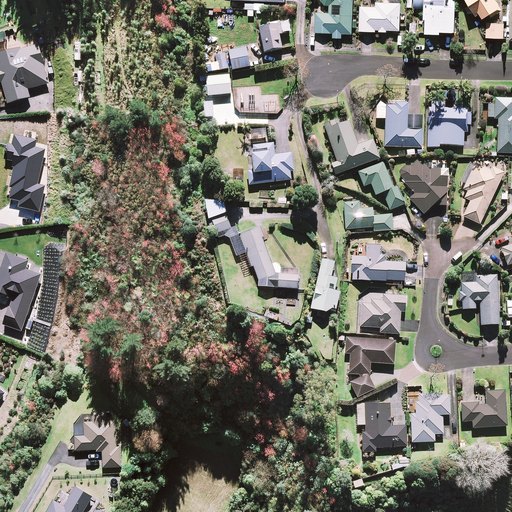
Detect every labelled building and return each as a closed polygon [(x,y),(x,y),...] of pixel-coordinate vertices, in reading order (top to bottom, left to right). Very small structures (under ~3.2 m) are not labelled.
[(329,13),(316,12),(315,33),(333,34),(332,38),(342,39),(342,35),(352,35),(353,0),(320,0),(321,1),(321,2),(322,2),(323,3),(324,4),(323,6),(329,6),(329,13)] [(400,0),(389,0),(389,4),(376,3),(376,8),(360,7),(359,32),(374,32),(374,30),(399,31),(400,0)] [(413,0),(413,9),(420,9),(419,22),(425,22),(425,35),(439,35),(439,33),(454,34),(455,0),(413,0)] [(499,9),(493,0),(464,0),(475,17),(479,15),(482,20),(499,9)] [(290,32),(288,22),(259,28),(264,52),(281,49),(278,35),(290,32)] [(503,39),(504,24),(486,23),(486,39),(503,39)] [(83,41),(75,41),(74,60),(82,61),(83,41)] [(48,84),(38,44),(0,53),(0,83),(2,83),(7,104),(30,98),(28,89),(48,84)] [(250,66),(246,48),(215,55),(218,71),(230,68),(231,71),(250,66)] [(231,94),(229,75),(206,77),(207,87),(201,88),(202,97),(231,94)] [(261,95),(261,87),(236,87),(236,113),(278,114),(279,95),(261,95)] [(511,99),(494,99),(494,106),(488,106),(488,118),(498,119),(497,153),(511,153),(511,99)] [(213,117),(212,102),(204,103),(205,118),(213,117)] [(395,105),(377,105),(376,118),(386,119),(385,147),(421,148),(422,130),(407,130),(408,103),(395,102),(395,105)] [(468,108),(462,108),(462,106),(451,106),(451,108),(444,108),(444,106),(443,106),(443,102),(428,102),(427,148),(439,148),(439,145),(463,146),(464,132),(470,133),(470,113),(468,113),(468,108)] [(358,145),(349,121),(336,125),(335,120),(324,124),(337,162),(331,164),(335,175),(379,159),(372,140),(358,145)] [(246,145),(249,171),(247,171),(249,185),(251,185),(291,180),(290,172),(293,171),(291,154),(275,155),(273,142),(246,145)] [(432,162),(432,168),(429,168),(418,159),(412,165),(410,165),(409,164),(408,164),(406,164),(405,165),(404,165),(403,166),(402,167),(401,168),(400,170),(400,171),(400,172),(400,174),(400,175),(401,176),(402,177),(402,178),(400,180),(413,194),(408,199),(423,214),(433,205),(446,206),(447,193),(450,190),(447,187),(447,169),(447,162),(432,162)] [(394,188),(383,162),(358,173),(364,187),(371,184),(376,195),(382,192),(390,210),(404,204),(396,186),(394,188)] [(489,170),(475,164),(464,187),(468,189),(464,198),(470,201),(463,217),(479,225),(503,173),(491,167),(489,170)] [(243,170),(228,170),(227,184),(243,184),(243,170)] [(360,210),(359,200),(343,201),(345,229),(373,227),(373,232),(393,230),(391,215),(373,216),(372,209),(360,210)] [(271,263),(260,227),(238,234),(236,227),(230,229),(225,214),(227,213),(223,201),(205,201),(207,221),(211,219),(218,238),(224,235),(229,238),(236,256),(246,253),(253,272),(255,272),(258,280),(258,287),(297,289),(298,269),(280,268),(280,267),(280,266),(279,265),(279,264),(278,264),(277,263),(276,263),(275,263),(274,262),(273,263),(272,263),(271,263)] [(511,263),(511,243),(500,248),(506,266),(511,263)] [(381,245),(366,245),(366,256),(352,256),(351,280),(388,281),(388,280),(404,280),(405,263),(380,262),(381,245)] [(334,262),(322,259),(311,309),(335,314),(339,292),(334,291),(337,279),(331,277),(334,262)] [(500,325),(497,275),(474,276),(474,282),(461,282),(461,292),(457,292),(458,302),(461,302),(462,311),(476,310),(476,304),(478,304),(480,326),(500,325)] [(405,296),(382,295),(382,301),(372,300),(372,304),(360,303),(360,327),(380,328),(380,333),(399,334),(400,312),(404,312),(405,296)] [(374,389),(369,378),(369,375),(370,363),(393,364),(395,341),(346,337),(345,353),(350,353),(350,359),(347,359),(346,373),(351,374),(359,374),(359,378),(349,383),(357,398),(374,389)] [(506,426),(504,390),(485,391),(486,402),(461,403),(462,421),(473,421),(473,428),(506,426)] [(449,395),(419,395),(419,403),(416,403),(416,414),(411,414),(411,442),(434,442),(434,434),(443,434),(442,415),(449,414),(449,395)] [(389,402),(357,404),(358,425),(365,425),(366,432),(362,432),(363,453),(376,452),(376,448),(406,446),(405,425),(391,426),(389,402)] [(106,422),(106,412),(92,413),(92,422),(83,422),(84,436),(75,436),(75,451),(102,450),(102,468),(124,467),(123,457),(120,457),(120,447),(116,448),(115,422),(106,422)] [(408,457),(399,459),(400,463),(391,465),(392,470),(410,465),(408,457)] [(363,485),(361,479),(351,482),(353,488),(363,485)]
